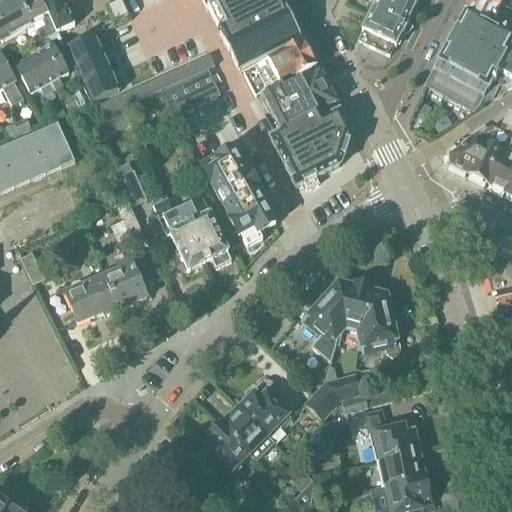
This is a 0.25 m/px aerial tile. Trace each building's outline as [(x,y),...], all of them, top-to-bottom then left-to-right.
[(0,8),(0,28),(37,7),(42,5),(42,4),(42,3),(40,0),(24,0),(21,2),(19,0),(16,0),(10,4),(7,0),(4,0),(0,2),(0,7),(1,8),(0,8)] [(42,4),(42,5),(57,36),(76,28),(68,10),(66,11),(61,2),(57,4),(54,0),(41,0),(43,3),(42,3),(42,4)] [(203,0),(209,12),(216,8),(232,0),(203,0)] [(279,0),(232,0),(216,8),(226,28),(219,32),(239,73),(300,42),(280,2),(279,0)] [(379,0),(363,34),(364,35),(359,44),(389,59),(394,50),(395,50),(406,27),(414,18),(416,6),(419,0),(418,0),(379,0)] [(472,0),(464,17),(472,21),(489,30),(493,21),(495,22),(502,0),(472,0)] [(129,19),(122,3),(108,9),(115,25),(129,19)] [(57,37),(57,36),(42,5),(37,7),(0,28),(0,40),(2,45),(43,23),(46,30),(37,34),(42,43),(57,37)] [(464,17),(426,88),(466,110),(469,103),(479,108),(479,107),(494,100),(500,88),(508,93),(511,91),(511,41),(507,39),(489,30),(472,21),(464,17)] [(93,34),(65,47),(74,65),(102,53),(93,34)] [(317,70),(303,45),(243,77),(255,100),(279,87),(280,88),(296,80),(296,81),(317,70)] [(56,85),(52,86),(57,94),(64,90),(60,82),(69,77),(54,49),(30,62),(37,76),(43,73),(46,77),(50,74),(56,85)] [(102,53),(74,65),(81,84),(110,72),(102,53)] [(0,56),(0,95),(4,94),(12,110),(24,104),(14,86),(16,85),(0,56)] [(210,57),(203,60),(208,71),(215,68),(210,57)] [(203,60),(196,63),(201,74),(208,71),(203,60)] [(49,88),(52,86),(56,85),(50,74),(46,77),(43,73),(37,76),(30,62),(16,69),(31,98),(41,93),(47,105),(55,100),(49,88)] [(196,63),(190,66),(194,77),(201,74),(196,63)] [(190,66),(183,69),(187,80),(194,77),(190,66)] [(183,69),(176,72),(180,83),(187,80),(183,69)] [(110,72),(81,84),(89,103),(97,99),(117,91),(110,72)] [(176,72),(169,75),(173,86),(180,83),(176,72)] [(196,80),(208,105),(220,99),(208,74),(196,80)] [(169,75),(162,78),(166,89),(173,86),(169,75)] [(280,132),(281,135),(301,124),(302,126),(320,115),(337,107),(320,75),(285,94),(283,90),(264,100),(265,103),(262,105),(268,116),(272,114),(274,119),(274,120),(280,132)] [(162,78),(155,81),(159,92),(166,89),(162,78)] [(197,110),(208,105),(196,80),(191,82),(185,85),(197,110)] [(155,81),(148,84),(152,95),(159,92),(155,81)] [(148,84),(141,87),(146,98),(152,95),(148,84)] [(197,110),(185,85),(173,90),(185,115),(197,110)] [(141,87),(134,90),(139,101),(146,98),(141,87)] [(134,90),(127,93),(132,104),(139,101),(134,90)] [(174,121),(185,115),(173,90),(162,96),(174,121)] [(127,93),(120,96),(125,107),(132,104),(127,93)] [(82,95),(74,99),(79,112),(88,108),(82,95)] [(120,96),(113,99),(118,110),(125,107),(120,96)] [(70,117),(79,112),(74,99),(64,104),(70,117)] [(97,99),(89,103),(96,119),(104,116),(99,105),(97,99)] [(113,99),(106,102),(111,113),(118,110),(113,99)] [(106,102),(99,105),(104,116),(111,113),(106,102)] [(282,135),(270,141),(295,191),(303,187),(306,193),(317,188),(314,182),(325,176),(326,177),(331,174),(331,173),(332,173),(332,174),(338,171),(338,170),(339,169),(340,168),(342,162),(342,161),(347,146),(348,146),(350,139),(349,139),(350,138),(350,137),(349,136),(350,136),(347,130),(346,130),(346,129),(344,124),(343,124),(339,116),(323,124),(322,122),(322,123),(320,119),(321,118),(320,117),(299,127),(283,136),(282,135)] [(511,120),(509,119),(503,131),(511,135),(511,120)] [(0,199),(76,167),(58,127),(0,151),(0,199)] [(450,167),(480,182),(496,152),(498,149),(501,150),(505,143),(511,147),(511,135),(503,131),(503,132),(495,127),(474,142),(469,139),(455,149),(457,152),(450,157),(450,167)] [(498,149),(496,152),(511,160),(511,147),(505,143),(501,150),(498,149)] [(511,160),(496,152),(480,182),(511,199),(511,160)] [(233,154),(201,172),(230,223),(229,224),(238,241),(255,231),(258,238),(275,228),(257,196),(259,195),(249,177),(247,178),(240,165),(233,154)] [(201,160),(194,163),(197,168),(203,165),(201,160)] [(121,179),(134,210),(147,205),(133,174),(121,179)] [(189,275),(206,267),(189,229),(182,233),(176,217),(169,202),(154,209),(168,239),(171,238),(182,261),(174,265),(179,278),(188,274),(189,275)] [(204,204),(176,217),(182,233),(189,229),(206,267),(212,264),(216,273),(232,266),(228,257),(228,256),(211,218),(210,218),(204,204)] [(144,241),(132,214),(120,219),(132,246),(144,241)] [(511,292),(511,241),(500,236),(481,244),(493,297),(498,296),(511,292)] [(34,288),(45,282),(32,256),(21,262),(34,288)] [(102,276),(104,280),(118,311),(146,299),(137,278),(144,275),(138,260),(102,276)] [(103,317),(118,311),(104,280),(65,297),(77,325),(102,314),(103,317)] [(339,346),(343,331),(341,330),(354,283),(345,281),(339,287),(340,287),(306,323),(321,337),(310,350),(330,367),(337,345),(339,346)] [(343,331),(364,337),(366,337),(378,290),(354,283),(341,330),(343,331)] [(385,291),(378,290),(366,337),(364,337),(360,351),(366,353),(367,356),(388,350),(389,354),(390,355),(391,357),(392,358),(394,359),(396,359),(398,358),(400,358),(400,357),(401,356),(402,355),(402,354),(403,352),(403,351),(401,345),(399,346),(387,299),(385,291)] [(511,292),(498,296),(502,312),(511,310),(511,309),(511,292)] [(329,370),(324,386),(326,386),(337,383),(333,371),(329,370)] [(323,387),(333,396),(358,389),(355,378),(339,382),(337,383),(326,386),(324,386),(323,387)] [(242,412),(269,439),(279,429),(282,432),(292,423),(269,400),(273,396),(275,393),(275,389),(273,386),(270,384),(266,384),(263,386),(258,392),(260,394),(252,402),(248,402),(242,407),(243,411),(242,412)] [(323,387),(314,397),(333,415),(340,406),(343,406),(333,396),(323,387)] [(333,396),(343,406),(344,406),(361,401),(358,390),(358,389),(333,396)] [(322,426),(333,415),(314,397),(303,409),(322,426)] [(363,401),(361,401),(344,406),(343,406),(340,406),(344,419),(367,413),(363,401)] [(223,431),(250,458),(256,464),(274,447),(267,440),(269,439),(242,412),(240,414),(236,414),(230,419),(231,423),(223,431)] [(378,449),(381,464),(418,455),(418,453),(421,450),(419,441),(415,440),(412,429),(405,431),(404,429),(387,433),(382,414),(365,417),(373,450),(378,449)] [(210,438),(201,448),(209,457),(208,457),(222,471),(208,485),(218,495),(222,491),(225,493),(238,480),(235,477),(241,471),(239,468),(250,458),(220,428),(218,430),(215,429),(209,435),(210,438)] [(421,467),(418,455),(381,464),(387,490),(429,481),(426,468),(421,467)] [(341,469),(338,457),(320,461),(323,473),(341,469)] [(432,494),(429,481),(387,490),(391,505),(386,506),(387,511),(419,511),(422,511),(421,511),(434,511),(431,494),(432,494)] [(313,484),(294,503),(303,511),(309,511),(313,484)]
